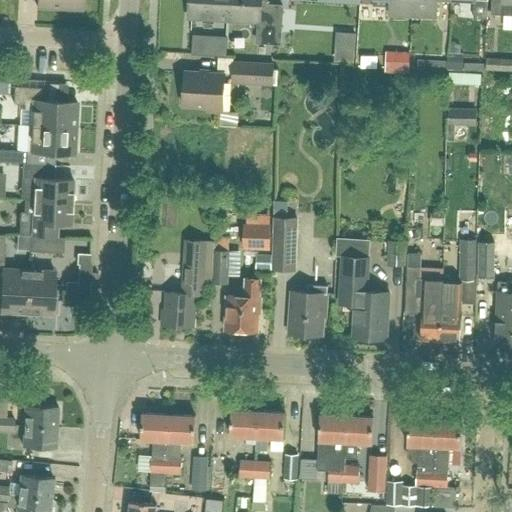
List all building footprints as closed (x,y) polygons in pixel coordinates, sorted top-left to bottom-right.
[(82,10),(82,0),(37,0),(37,8),(82,10)] [(227,19),(228,0),(190,0),(189,16),(227,19)] [(262,0),(228,0),(227,19),(228,19),(228,20),(261,22),(262,0)] [(412,15),(412,0),(389,0),(389,14),(412,15)] [(412,0),(412,15),(436,17),(437,0),(412,0)] [(511,0),(491,0),(491,13),(511,14),(511,0)] [(393,72),(414,72),(413,51),(393,52),(393,72)] [(511,67),(511,56),(510,56),(510,53),(499,52),(499,56),(486,55),(486,67),(511,67)] [(272,84),(273,68),(273,63),(234,61),(233,81),(272,84)] [(454,76),(468,77),(468,62),(454,61),(454,76)] [(483,77),(482,62),(469,62),(470,78),(483,77)] [(223,110),(225,73),(185,70),(183,104),(207,106),(207,109),(223,110)] [(31,121),(31,125),(75,127),(76,121),(77,102),(47,100),(48,88),(14,86),(13,99),(33,100),(31,121)] [(74,154),(75,127),(31,125),(30,151),(74,154)] [(0,161),(10,162),(25,163),(26,150),(0,148),(0,161)] [(46,164),(25,163),(10,162),(9,174),(22,175),(20,197),(24,197),(24,199),(71,201),(72,179),(45,177),(46,164)] [(70,224),(71,201),(24,199),(23,211),(20,211),(18,234),(32,235),(32,222),(70,224)] [(273,270),(296,270),(298,201),(276,201),(273,270)] [(272,225),(246,224),(245,246),(271,247),(272,225)] [(203,295),(206,253),(207,229),(189,228),(188,240),(185,240),(182,293),(165,292),(164,309),(162,308),(161,325),(194,327),(195,295),(203,295)] [(28,251),(62,253),(63,238),(29,236),(28,251)] [(405,240),(387,239),(386,261),(404,262),(405,240)] [(462,239),(460,277),(474,278),(476,240),(462,239)] [(479,241),(478,275),(493,276),(494,242),(479,241)] [(230,250),(216,249),(214,282),(228,282),(230,250)] [(388,291),(365,290),(367,256),(340,255),(338,302),(354,303),(352,335),(385,337),(388,291)] [(418,278),(423,278),(423,266),(407,265),(405,295),(417,296),(418,278)] [(0,311),(26,313),(28,269),(2,268),(0,297),(0,311)] [(28,269),(26,313),(52,314),(54,271),(28,269)] [(226,307),(225,329),(259,331),(261,278),(246,278),(245,287),(241,286),(236,290),(236,295),(229,295),(228,307),(226,307)] [(420,339),(439,340),(442,281),(443,281),(443,279),(423,278),(420,339)] [(511,281),(498,280),(497,280),(494,344),(511,344),(511,338),(511,281)] [(461,282),(443,281),(442,281),(439,340),(458,341),(461,282)] [(290,290),(288,332),(322,333),(322,315),(325,315),(326,291),(290,290)] [(24,403),(23,425),(57,426),(58,405),(24,403)] [(257,443),(259,410),(232,409),(230,436),(246,436),(246,442),(257,443)] [(285,411),(259,410),(257,443),(267,443),(268,437),(284,438),(285,411)] [(167,456),(168,440),(169,414),(142,412),(141,438),(153,439),(152,455),(151,455),(150,471),(166,472),(167,456)] [(329,469),(328,480),(328,492),(342,493),(342,481),(344,481),(345,465),(346,457),(345,457),(347,415),(320,413),(318,469),(329,469)] [(196,415),(169,414),(168,440),(195,441),(196,415)] [(358,457),(358,441),(372,442),(374,416),(347,415),(345,457),(346,457),(358,457)] [(13,418),(3,417),(2,430),(13,431),(13,418)] [(432,505),(436,419),(409,418),(408,444),(409,444),(408,456),(413,461),(420,461),(420,469),(418,469),(417,485),(403,485),(403,482),(388,482),(387,504),(432,505)] [(436,419),(432,505),(434,506),(455,507),(456,486),(448,486),(449,470),(448,470),(449,446),(461,447),(463,421),(436,419)] [(57,426),(23,425),(22,446),(56,447),(57,426)] [(298,478),(299,453),(285,453),(285,463),(275,462),(274,469),(285,470),(284,478),(298,478)] [(385,491),(386,467),(387,455),(370,454),(369,490),(385,491)] [(226,492),(226,455),(211,455),(211,491),(226,492)] [(182,456),(167,456),(166,472),(181,472),(182,456)] [(0,458),(0,492),(51,498),(53,477),(20,473),(19,484),(8,483),(8,486),(0,484),(0,470),(8,472),(10,460),(0,458)] [(240,476),(254,477),(255,477),(256,459),(240,458),(240,476)] [(272,460),(256,459),(255,477),(254,477),(253,508),(265,509),(267,477),(271,477),(272,460)] [(207,489),(208,465),(194,464),(193,488),(207,489)] [(345,465),(344,481),(359,481),(360,465),(345,465)] [(49,511),(51,498),(0,492),(0,499),(7,501),(6,507),(16,508),(15,511),(49,511)] [(131,500),(129,511),(156,511),(157,503),(131,500)]
